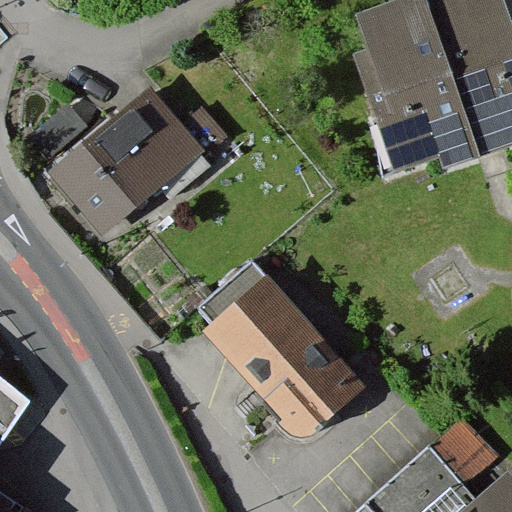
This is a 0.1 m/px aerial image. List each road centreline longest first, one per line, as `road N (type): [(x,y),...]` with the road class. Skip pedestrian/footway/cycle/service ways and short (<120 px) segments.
road 1 (secondary): [(158,511),(91,374),(19,270)]
road 2 (residential): [(125,320),(262,511)]
road 3 (residential): [(14,0),(29,22),(65,41),(116,42),(217,0)]
